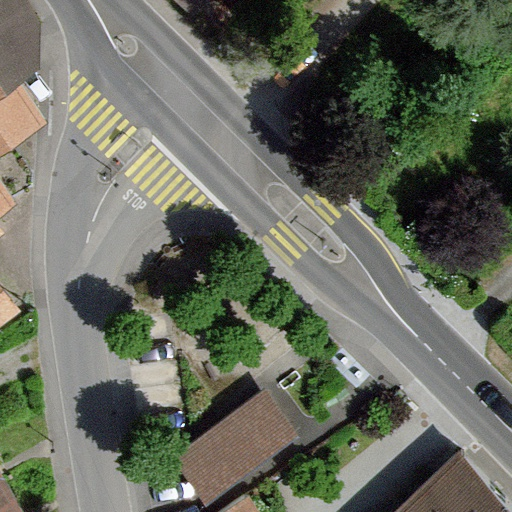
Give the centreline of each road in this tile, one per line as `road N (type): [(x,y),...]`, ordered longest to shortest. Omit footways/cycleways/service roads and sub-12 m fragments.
road 1 (tertiary): [(511,427),(189,102)]
road 2 (unclassified): [(108,511),(80,329),(90,223),(107,180),(129,153),(189,102)]
road 3 (tertiary): [(189,102),(91,0)]
